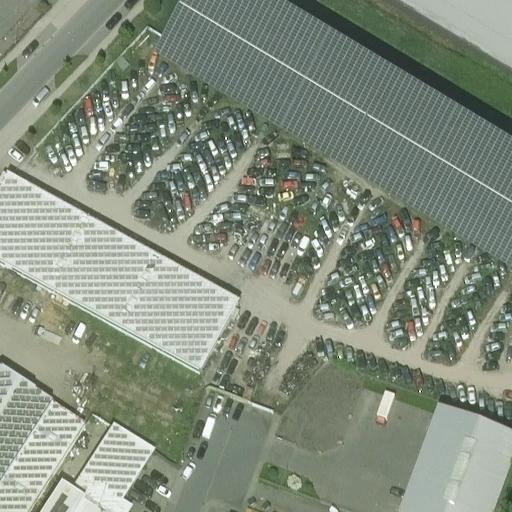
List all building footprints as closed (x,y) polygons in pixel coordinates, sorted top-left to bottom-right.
[(511,157),(248,0),(192,0),(157,59),(511,270),(511,157)] [(511,0),(387,0),(511,73),(511,0)] [(129,69),(121,61),(115,68),(123,75),(129,69)] [(238,307),(8,181),(0,196),(0,267),(200,377),(238,307)] [(315,356),(285,440),(339,458),(368,375),(315,356)] [(0,487),(49,411),(0,378),(0,487)] [(0,511),(32,511),(84,431),(49,411),(0,487),(0,511)] [(494,511),(511,466),(511,444),(439,420),(404,511),(494,511)] [(109,432),(67,496),(91,511),(129,511),(120,506),(151,458),(109,432)] [(91,511),(67,496),(58,491),(44,511),(91,511)]
